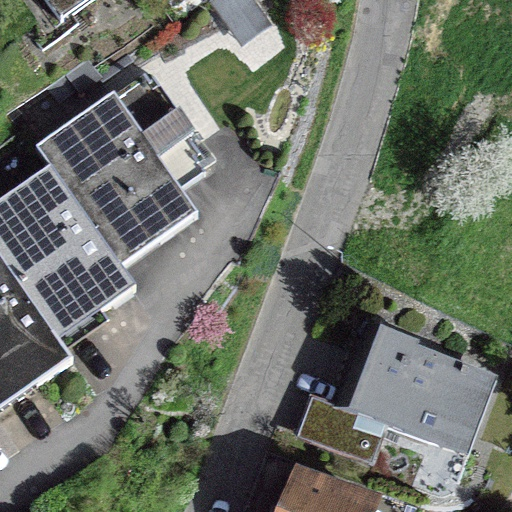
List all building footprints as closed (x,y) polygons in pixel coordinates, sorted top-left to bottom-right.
[(37,0),(57,29),(99,0),(37,0)] [(241,0),(218,0),(209,6),(239,50),(264,33),(241,0)] [(511,0),(453,0),(435,51),(511,78),(511,0)] [(47,177),(116,276),(192,223),(175,198),(201,180),(191,165),(196,162),(183,143),(188,140),(150,86),(145,89),(141,83),(34,158),(47,177)] [(0,271),(54,348),(130,295),(116,276),(47,177),(0,210),(0,271)] [(54,348),(0,271),(0,414),(67,368),(54,348)] [(413,358),(414,353),(361,333),(331,413),(455,459),(483,384),(413,358)] [(349,462),(370,469),(379,445),(358,437),(349,462)] [(365,511),(292,484),(281,511),(365,511)]
